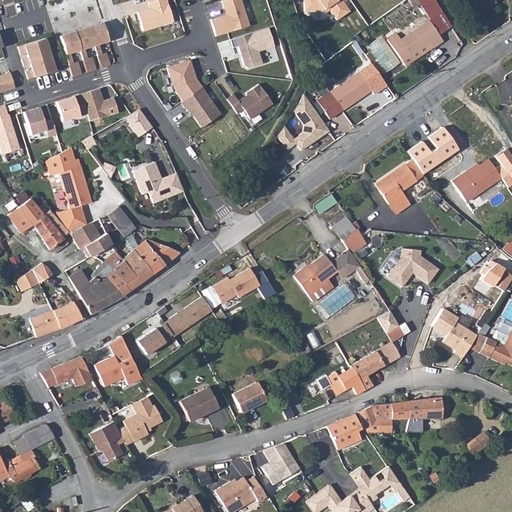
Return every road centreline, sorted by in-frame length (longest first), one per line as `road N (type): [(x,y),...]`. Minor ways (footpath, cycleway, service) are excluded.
road 1 (unclassified): [(91,502),(168,462),(269,437),(401,381),(456,380),(511,404)]
road 2 (tertiary): [(237,233),(511,42)]
road 3 (tertiary): [(23,362),(95,328),(237,233)]
road 4 (residential): [(237,233),(128,67)]
road 5 (residential): [(128,67),(32,97),(0,14)]
